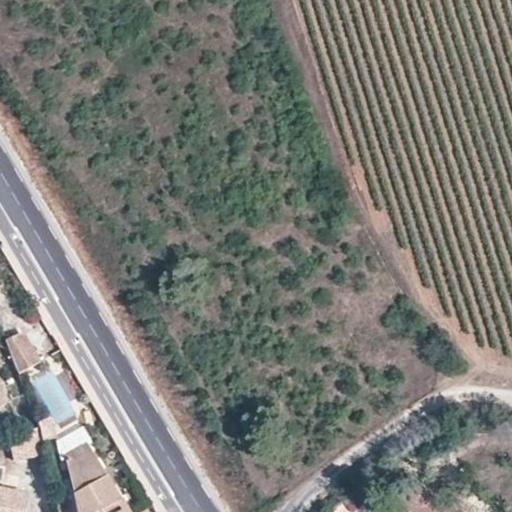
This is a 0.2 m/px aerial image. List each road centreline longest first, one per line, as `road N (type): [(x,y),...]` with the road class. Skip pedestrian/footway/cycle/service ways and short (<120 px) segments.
road 1 (tertiary): [(0,177),(201,511)]
road 2 (unclassified): [(291,511),(374,441),(426,409),(463,396),(511,394)]
